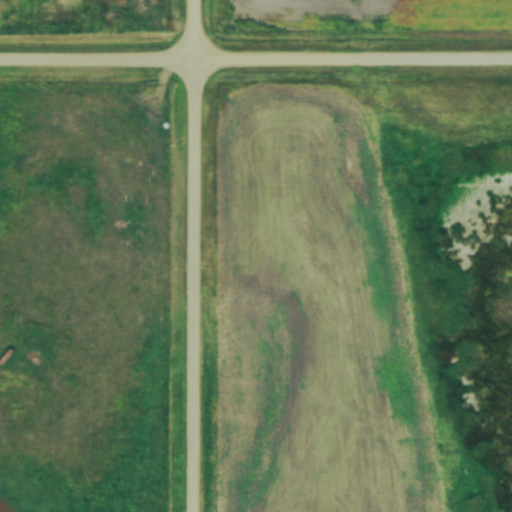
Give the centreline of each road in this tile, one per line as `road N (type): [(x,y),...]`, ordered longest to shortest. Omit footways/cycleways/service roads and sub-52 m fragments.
road 1 (residential): [(511,58),(0,57)]
road 2 (residential): [(194,511),(193,0)]
